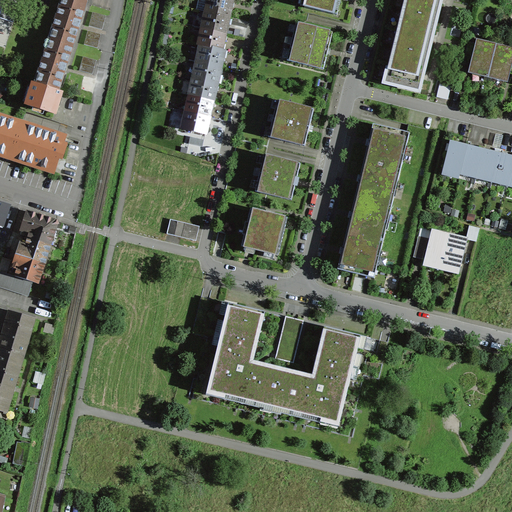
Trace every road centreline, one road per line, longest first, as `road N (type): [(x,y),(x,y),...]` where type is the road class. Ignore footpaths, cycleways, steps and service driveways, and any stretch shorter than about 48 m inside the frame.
road 1 (residential): [(302,290),(208,266),(203,257),(258,0)]
road 2 (residential): [(302,290),(511,342)]
road 3 (residential): [(118,0),(73,207)]
road 4 (residential): [(350,89),(302,290)]
road 5 (residential): [(350,89),(511,128)]
